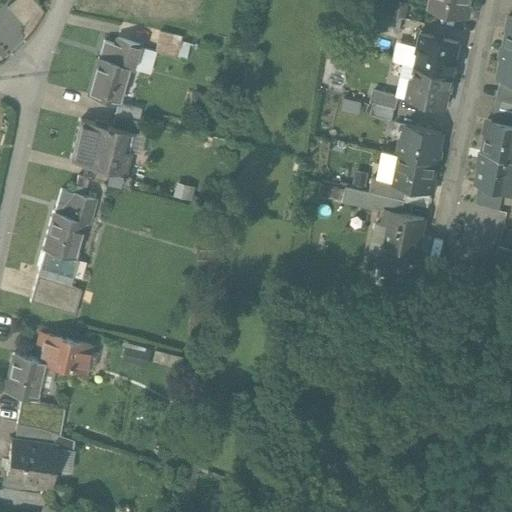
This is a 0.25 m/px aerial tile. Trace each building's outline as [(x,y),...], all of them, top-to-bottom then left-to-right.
[(31,0),(15,0),(7,8),(23,25),(41,10),(31,0)] [(468,0),(432,0),(430,13),(465,20),(468,0)] [(404,9),(381,5),(379,17),(401,21),(404,9)] [(379,17),(376,16),(373,29),(399,34),(401,21),(379,17)] [(511,18),(508,17),(502,47),(504,47),(511,48),(511,18)] [(457,45),(419,37),(416,55),(419,55),(416,69),(453,76),(456,61),(454,60),(457,45)] [(140,47),(117,41),(111,64),(129,69),(134,70),(140,47)] [(511,48),(504,47),(498,78),(502,78),(511,80),(511,48)] [(88,97),(119,105),(129,69),(111,64),(98,61),(88,97)] [(453,76),(416,69),(414,83),(411,83),(407,102),(445,109),(448,92),(450,91),(453,76)] [(511,80),(502,78),(498,100),(511,103),(511,80)] [(399,100),(375,96),(373,106),(397,111),(399,100)] [(511,103),(498,100),(496,113),(511,116),(511,103)] [(140,121),(116,116),(113,127),(138,133),(140,121)] [(113,127),(83,120),(74,161),(127,173),(131,153),(126,151),(130,134),(137,136),(138,133),(113,127)] [(482,153),(487,154),(511,159),(511,126),(492,122),(490,135),(486,135),(482,153)] [(440,133),(406,126),(403,143),(401,142),(398,155),(434,163),(440,133)] [(511,159),(487,154),(484,164),(480,163),(476,182),(480,183),(504,189),(510,190),(511,181),(511,159)] [(434,163),(398,155),(392,184),(430,192),(431,189),(429,189),(434,163)] [(87,178),(77,176),(73,192),(82,195),(87,178)] [(504,189),(480,183),(477,196),(501,202),(504,189)] [(60,189),(39,269),(73,278),(78,261),(74,260),(84,223),(88,224),(95,198),(82,195),(73,192),(60,189)] [(402,201),(380,196),(378,209),(386,211),(400,213),(402,201)] [(417,248),(423,218),(400,213),(386,211),(382,226),(388,228),(385,242),(417,248)] [(511,244),(500,241),(497,256),(511,260),(511,244)] [(81,289),(37,277),(30,303),(74,315),(81,289)] [(41,348),(38,360),(44,362),(84,372),(85,367),(94,369),(97,351),(90,349),(90,345),(39,333),(36,347),(41,348)] [(120,342),(118,354),(141,357),(143,345),(120,342)] [(5,392),(35,399),(44,362),(38,360),(13,355),(5,392)] [(63,407),(20,400),(16,424),(41,428),(59,434),(63,407)] [(11,439),(6,480),(51,486),(56,445),(11,439)]
